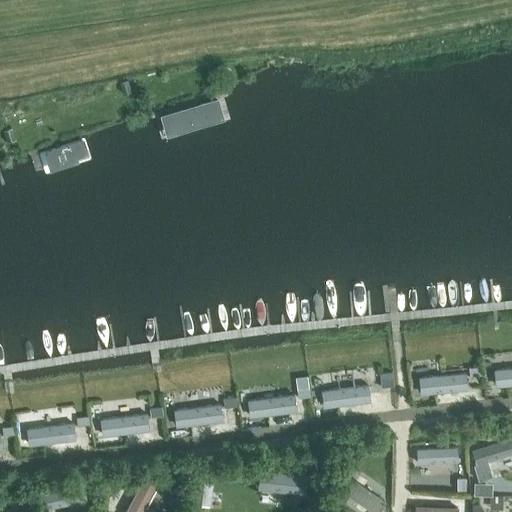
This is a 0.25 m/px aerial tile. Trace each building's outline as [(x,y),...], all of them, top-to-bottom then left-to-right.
[(127,80),(119,82),(123,93),(130,91),(127,80)] [(217,97),(157,117),(165,141),(225,120),(217,97)] [(11,128),(3,130),(7,142),(14,140),(11,128)] [(91,136),(38,154),(44,172),(97,153),(91,136)] [(496,382),(511,381),(511,361),(495,362),(496,382)] [(466,366),(419,372),(422,392),(469,385),(466,366)] [(469,376),(481,374),(480,366),(468,368),(469,376)] [(394,385),(392,371),(379,373),(380,387),(394,385)] [(371,381),(323,382),(323,402),(371,401),(371,381)] [(297,397),(309,396),(308,388),(296,390),(297,397)] [(223,407),(236,405),(235,397),(222,398),(223,407)] [(150,416),(162,415),(161,406),(149,407),(150,416)] [(102,411),(103,433),(150,431),(149,409),(102,411)] [(76,426),(88,424),(87,416),(75,418),(76,426)] [(76,438),(75,419),(28,421),(29,440),(76,438)] [(3,436),(15,434),(14,426),(2,427),(3,436)] [(511,449),(508,437),(471,449),(476,463),(474,464),(475,468),(478,480),(492,476),(488,460),(511,452),(511,449)] [(419,461),(459,460),(459,441),(418,442),(419,461)] [(306,492),(309,472),(261,465),(258,485),(306,492)] [(148,467),(125,510),(128,511),(143,511),(163,476),(148,467)] [(377,511),(378,511),(388,499),(351,470),(341,484),(377,511)] [(456,490),(465,489),(465,477),(455,478),(456,490)] [(180,479),(169,479),(170,491),(180,491),(180,479)] [(194,480),(191,501),(208,504),(211,482),(203,481),(194,480)] [(46,506),(88,501),(86,483),(44,488),(46,506)]
